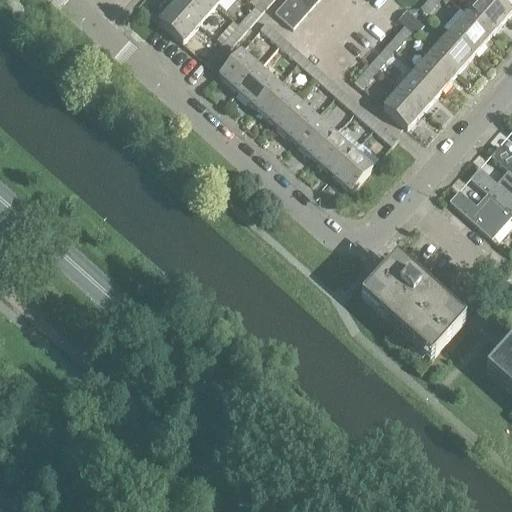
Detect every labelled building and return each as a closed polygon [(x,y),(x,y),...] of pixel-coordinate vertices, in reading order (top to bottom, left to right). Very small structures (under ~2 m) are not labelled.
[(216,11),(203,0),(181,0),(175,8),(200,30),(207,22),(216,11)] [(226,0),(203,0),(216,11),(226,0)] [(261,17),(276,0),(262,0),(257,7),(254,10),(261,17)] [(291,0),(288,0),(282,8),(301,24),(309,15),(291,0)] [(309,0),(291,0),(309,15),(317,6),(309,0)] [(430,0),(420,11),(427,18),(443,0),(430,0)] [(483,0),(466,19),(490,41),(507,22),(483,0)] [(511,0),(483,0),(507,22),(511,16),(511,0)] [(200,30),(175,8),(158,27),(183,49),(200,30)] [(282,8),(274,17),(293,34),(301,24),(282,8)] [(244,36),(261,17),(254,10),(242,23),(237,29),(244,36)] [(404,30),(411,37),(427,18),(420,11),(404,30)] [(466,19),(449,38),(474,59),(490,41),(466,19)] [(285,44),(266,26),(259,34),(279,52),(285,44)] [(228,55),(244,36),(237,29),(226,42),(220,48),(228,55)] [(387,49),(394,56),(411,37),(404,30),(387,49)] [(449,38),(433,56),(457,78),(474,59),(449,38)] [(304,61),(285,44),(279,52),(297,68),(304,61)] [(228,55),(220,48),(204,67),(211,74),(228,55)] [(370,68),(378,74),(394,56),(387,49),(370,68)] [(433,56),(416,75),(440,97),(457,78),(433,56)] [(240,57),(218,81),(238,98),(259,74),(240,57)] [(323,77),(304,61),(297,68),(316,85),(323,77)] [(353,87),(361,94),(378,74),(370,68),(353,87)] [(256,115),(278,90),(259,74),(238,98),(256,115)] [(416,75),(399,94),(423,115),(440,97),(416,75)] [(341,94),(323,77),(316,85),(335,101),(341,94)] [(278,90),(256,115),(275,131),(296,107),(278,90)] [(360,110),(341,94),(335,101),(353,118),(360,110)] [(399,94),(382,113),(406,135),(423,115),(399,94)] [(296,107),(275,131),(293,148),(315,123),(296,107)] [(379,127),(360,110),(353,118),(372,134),(379,127)] [(315,123),(293,148),(312,164),(333,140),(315,123)] [(398,144),(379,127),(372,134),(391,152),(398,144)] [(333,140),(312,164),(330,181),(352,157),(333,140)] [(511,160),(500,150),(490,161),(508,176),(511,180),(511,160)] [(352,157),(330,181),(350,198),(371,174),(352,157)] [(511,180),(508,176),(496,189),(479,174),(469,184),(487,200),(487,199),(511,221),(511,180)] [(511,221),(487,199),(487,200),(476,212),(459,197),(449,207),(491,245),(511,221)] [(461,329),(426,298),(430,294),(413,279),(415,278),(414,277),(409,283),(391,267),(364,298),(434,360),(461,329)] [(511,344),(489,370),(511,390),(511,344)]
